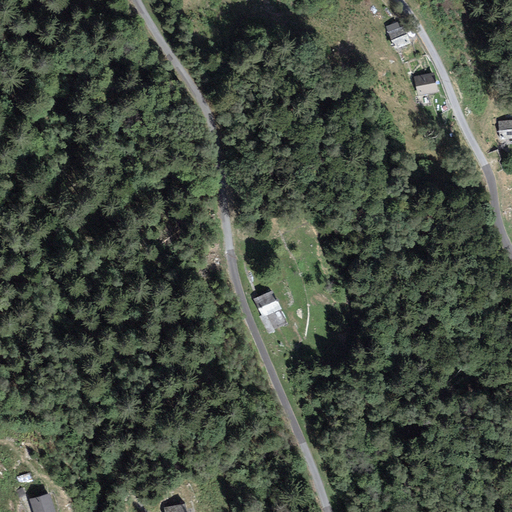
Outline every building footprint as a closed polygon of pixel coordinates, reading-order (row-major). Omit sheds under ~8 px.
[(394,48),(411,42),(404,25),(388,32),(394,48)] [(438,89),(433,71),(412,77),(417,95),(438,89)] [(511,118),(498,120),(500,138),(511,137),(511,118)] [(280,306),(271,288),(253,298),(262,316),(280,306)] [(55,511),(48,492),(29,499),(33,511),(55,511)]
